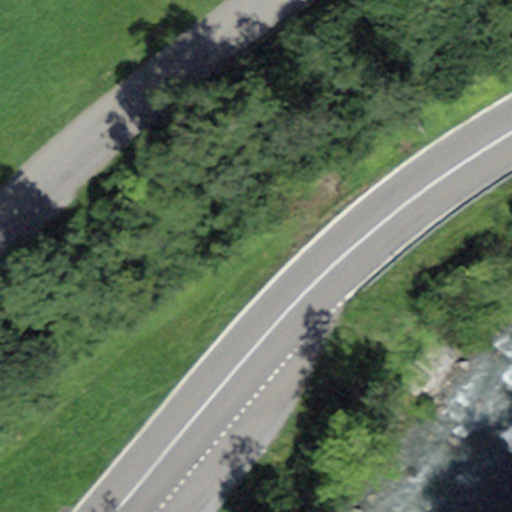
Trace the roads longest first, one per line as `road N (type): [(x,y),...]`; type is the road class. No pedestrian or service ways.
road 1 (primary): [(511,132),(385,219),(308,288),(114,511)]
road 2 (tertiary): [(0,228),(268,0)]
